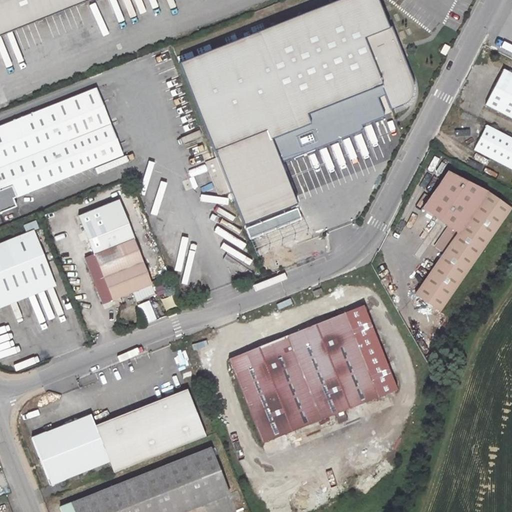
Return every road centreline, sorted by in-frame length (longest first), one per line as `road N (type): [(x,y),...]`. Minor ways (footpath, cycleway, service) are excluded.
road 1 (unclassified): [(0,393),(345,257),(368,235),(488,0)]
road 2 (unknown): [(0,131),(104,87),(130,85),(227,303)]
road 3 (unknown): [(0,88),(209,0)]
